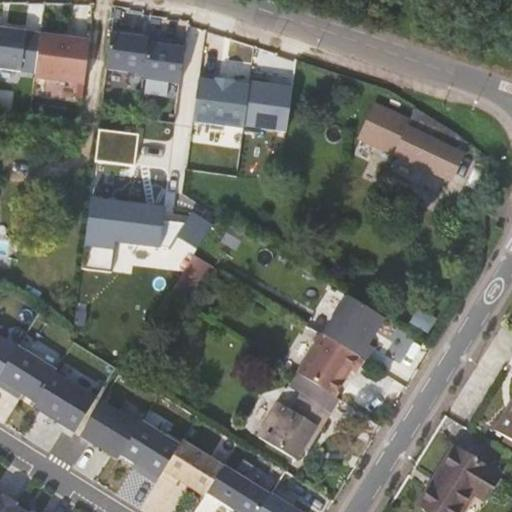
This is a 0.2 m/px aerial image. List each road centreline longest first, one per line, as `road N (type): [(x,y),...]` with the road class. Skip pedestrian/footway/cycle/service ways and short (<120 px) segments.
road 1 (residential): [(222,0),(511,97)]
road 2 (tertiary): [(511,261),(356,511)]
road 3 (residential): [(112,511),(0,440)]
